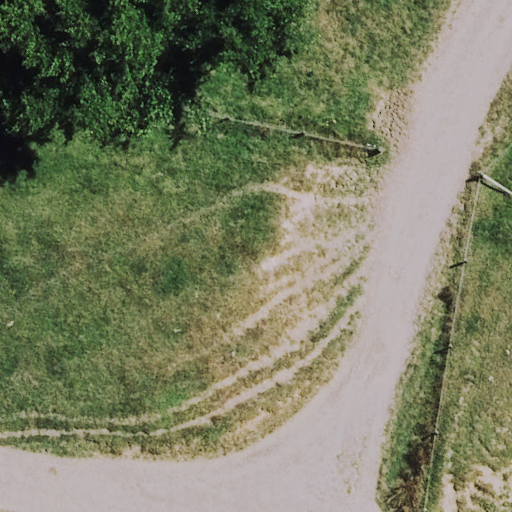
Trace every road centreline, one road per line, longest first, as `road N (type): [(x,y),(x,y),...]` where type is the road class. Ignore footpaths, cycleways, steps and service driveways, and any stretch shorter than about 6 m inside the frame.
road 1 (track): [(511,7),(440,98),(358,401),(338,511)]
road 2 (track): [(247,511),(0,454)]
